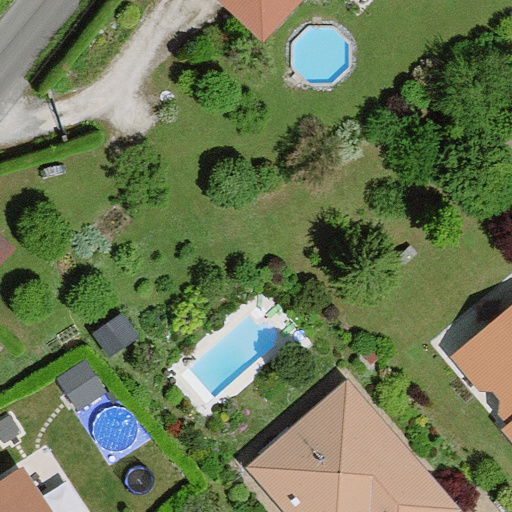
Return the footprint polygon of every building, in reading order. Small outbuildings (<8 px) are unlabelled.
[(232,0),(263,30),(291,0),(232,0)] [(0,237),(0,261),(12,249),(0,237)] [(511,309),(457,353),(511,421),(511,309)] [(122,317),(98,335),(112,354),(136,336),(122,317)] [(104,391),(86,364),(62,380),(80,407),(104,391)] [(445,511),(447,510),(345,394),(262,467),(301,511),(445,511)] [(0,511),(33,511),(10,476),(0,482),(0,511)]
